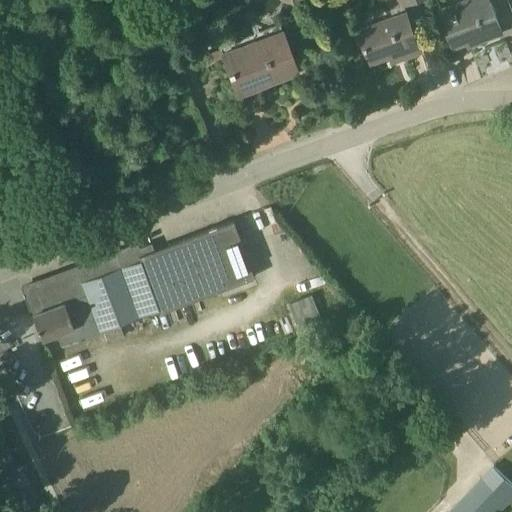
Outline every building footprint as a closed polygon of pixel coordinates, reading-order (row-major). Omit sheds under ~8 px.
[(458,3),(441,9),(453,44),(479,34),(481,39),(502,32),(491,2),(462,13),(458,3)] [(406,12),(359,29),(371,61),(401,50),(404,57),(421,51),(406,12)] [(281,31),(222,53),(236,93),(268,81),(269,83),(297,73),(281,31)] [(139,330),(134,317),(158,309),(159,312),(254,277),(232,220),(139,255),(135,245),(22,288),(31,313),(40,338),(56,332),(61,344),(103,329),(107,342),(139,330)] [(311,294),(288,303),(297,326),(319,318),(311,294)] [(131,443),(98,459),(106,476),(102,478),(109,494),(113,491),(120,506),(153,490),(147,477),(174,464),(165,444),(138,457),(131,443)] [(481,475),(446,511),(490,511),(511,489),(511,481),(500,470),(488,482),(481,475)]
